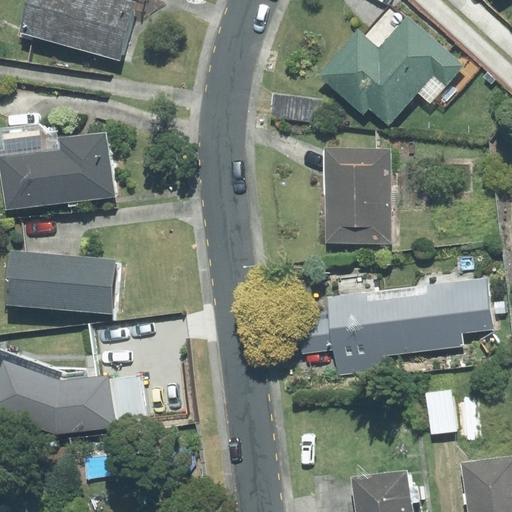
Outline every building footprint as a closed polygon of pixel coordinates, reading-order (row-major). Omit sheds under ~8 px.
[(28,0),(20,33),(119,61),(131,19),(142,22),(147,0),(28,0)] [(417,92),(431,104),(434,100),(446,111),(482,69),(464,54),(458,62),(408,19),(406,21),(390,6),(365,35),(357,29),(317,75),(363,114),(369,108),(389,125),(417,92)] [(323,99),(274,93),(272,117),(321,123),(323,99)] [(39,124),(0,128),(0,171),(5,211),(115,197),(107,131),(57,137),(57,129),(39,124)] [(391,150),(326,149),(325,243),(391,244),(391,150)] [(116,260),(10,251),(6,305),(112,314),(116,260)] [(486,279),(329,298),(331,314),(335,350),(338,376),(390,369),(389,355),(463,346),(461,333),(492,329),(486,279)] [(298,319),(302,354),(335,350),(331,314),(298,319)] [(62,373),(0,352),(0,415),(55,434),(116,427),(115,423),(110,380),(109,375),(88,378),(87,370),(62,373)] [(115,423),(146,419),(141,376),(110,380),(115,423)] [(454,389),(426,393),(431,435),(460,431),(454,389)] [(511,511),(511,456),(461,463),(466,511),(511,511)] [(412,511),(407,470),(352,477),(356,511),(412,511)]
